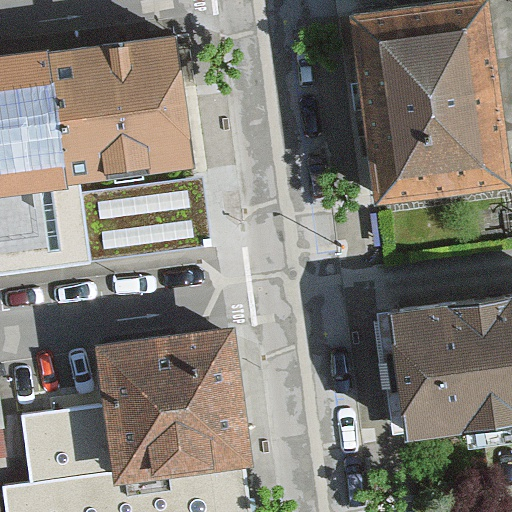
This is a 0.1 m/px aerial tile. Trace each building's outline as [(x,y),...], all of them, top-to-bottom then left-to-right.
[(511,95),(499,0),(482,0),(362,16),(387,206),(511,189),(511,95)] [(195,38),(0,63),(0,207),(88,196),(99,271),(224,254),(213,173),(195,38)] [(511,294),(385,310),(401,433),(511,418),(511,294)] [(255,336),(113,354),(120,407),(33,418),(42,488),(13,492),(15,511),(220,511),(217,482),(273,475),(255,336)] [(0,511),(6,511),(1,472),(16,470),(2,365),(0,365),(0,511)]
